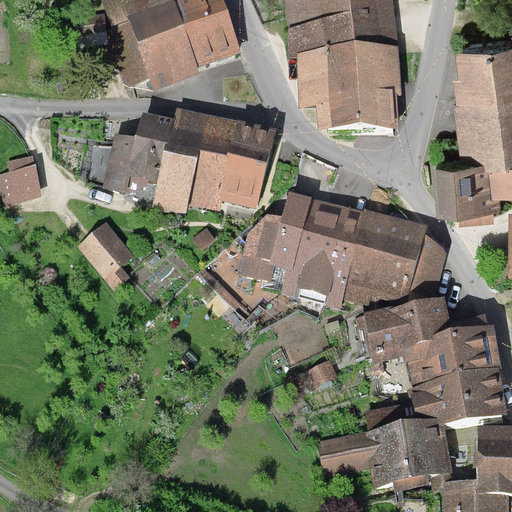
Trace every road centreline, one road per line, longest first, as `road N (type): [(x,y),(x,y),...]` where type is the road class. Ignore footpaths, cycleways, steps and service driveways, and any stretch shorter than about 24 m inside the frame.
road 1 (residential): [(295,122),(186,100),(0,105)]
road 2 (tertiary): [(511,352),(468,257),(408,171)]
road 3 (tertiary): [(408,171),(445,0)]
road 4 (residential): [(239,0),(295,122)]
road 5 (residential): [(295,122),(319,146),(356,163),(408,171)]
